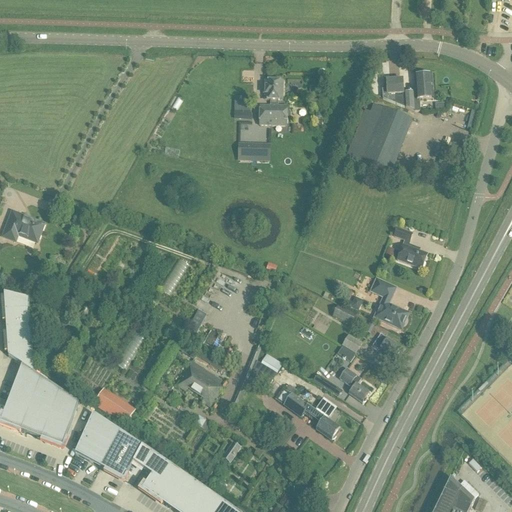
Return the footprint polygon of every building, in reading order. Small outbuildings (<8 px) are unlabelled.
[(426,76),(421,77),(420,76),(417,76),(416,77),(415,77),(416,94),(405,95),(406,109),(414,113),(420,113),(419,101),(434,100),(432,76),(430,76),(429,75),(427,75),(426,76)] [(383,90),(382,90),(382,99),(396,105),(395,96),(404,96),(403,80),(386,81),(386,82),(387,90),(383,90)] [(270,107),(260,107),(260,127),(287,128),(287,107),(278,107),(279,101),(282,101),(283,83),(266,83),(266,101),(271,101),(270,107)] [(310,96),(318,96),(318,88),(310,87),(310,96)] [(371,105),(348,162),(391,179),(413,122),(371,105)] [(264,131),(254,131),(254,144),(264,144),(264,131)] [(238,145),(238,163),(270,163),(270,146),(238,145)] [(450,151),(444,150),(442,158),(448,160),(450,151)] [(430,152),(426,162),(432,164),(435,154),(430,152)] [(13,214),(10,220),(4,238),(16,243),(18,236),(37,244),(44,226),(13,214)] [(397,262),(423,271),(428,255),(419,252),(420,250),(409,246),(413,235),(397,229),(394,238),(404,242),(397,262)] [(109,238),(103,248),(111,252),(117,243),(109,238)] [(390,259),(392,252),(384,249),(382,256),(390,259)] [(165,297),(186,268),(178,262),(157,291),(165,297)] [(397,311),(396,309),(389,306),(397,290),(377,282),(372,294),(384,300),(379,311),(381,312),(377,321),(401,331),(408,315),(399,311),(397,311)] [(29,301),(4,296),(8,358),(22,368),(34,375),(29,301)] [(314,307),(324,309),(326,300),(315,298),(314,307)] [(351,327),(356,316),(337,307),(332,318),(351,327)] [(393,360),(401,349),(388,340),(381,335),(372,349),(378,353),(385,358),(386,356),(393,360)] [(362,345),(348,337),(342,348),(343,348),(356,356),(362,345)] [(356,356),(343,348),(338,356),(350,364),(356,356)] [(260,365),(277,375),(283,365),(266,355),(260,365)] [(213,405),(224,389),(190,367),(177,387),(186,393),(188,390),(204,401),(202,403),(211,409),(213,411),(216,407),(213,405)] [(4,416),(0,425),(21,433),(41,380),(34,375),(22,368),(4,416)] [(357,385),(361,380),(346,370),(340,380),(353,390),(349,395),(363,405),(370,394),(357,385)] [(343,392),(317,375),(313,383),(338,399),(343,392)] [(60,393),(41,380),(21,433),(42,441),(60,393)] [(284,390),(283,389),(275,401),(284,407),(302,420),(304,416),(320,428),(317,431),(332,442),(340,430),(326,420),(326,419),(335,407),(324,399),(316,411),(309,406),(308,407),(295,398),(299,393),(290,387),(284,390)] [(60,393),(42,441),(63,449),(79,406),(60,393)] [(134,414),(103,393),(95,407),(125,427),(134,414)] [(148,400),(139,413),(146,418),(155,405),(148,400)] [(75,455),(101,469),(120,433),(93,415),(75,455)] [(200,428),(204,420),(195,416),(192,424),(200,428)] [(286,419),(279,427),(285,433),(293,425),(286,419)] [(142,448),(120,433),(101,469),(124,482),(127,476),(134,464),(144,471),(153,455),(142,448)] [(163,453),(167,447),(157,441),(153,447),(163,453)] [(233,444),(222,461),(230,466),(241,450),(233,444)] [(234,511),(153,455),(144,471),(152,477),(143,491),(172,511),(234,511)] [(469,511),(474,502),(451,480),(435,511),(469,511)] [(476,499),(472,509),(478,511),(479,511),(484,502),(476,499)]
